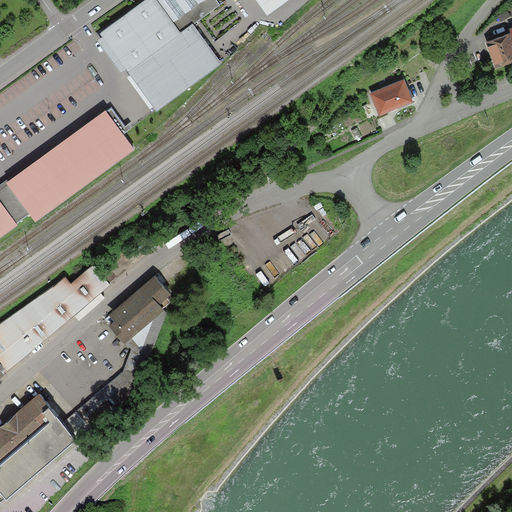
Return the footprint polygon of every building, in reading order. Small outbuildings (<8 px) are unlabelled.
[(160,0),(146,0),(102,34),(158,109),(223,65),(193,23),(181,30),(160,0)] [(160,0),(181,30),(193,23),(221,5),(217,0),(160,0)] [(288,0),(255,0),(266,16),(288,0)] [(511,55),(511,33),(510,29),(487,38),(496,61),(511,55)] [(392,77),(413,68),(409,60),(388,69),(392,77)] [(409,97),(401,77),(372,89),(379,108),(409,97)] [(133,140),(106,101),(6,171),(10,176),(31,207),(33,210),(133,140)] [(0,228),(31,207),(10,176),(0,183),(0,228)] [(0,371),(1,370),(108,276),(93,258),(69,278),(64,271),(0,316),(0,371)] [(157,300),(169,288),(154,272),(113,310),(117,314),(109,322),(130,344),(124,366),(62,418),(74,432),(77,428),(83,435),(136,386),(165,307),(157,300)] [(86,328),(53,356),(69,376),(103,348),(86,328)] [(38,390),(0,421),(0,493),(74,432),(62,418),(38,390)]
